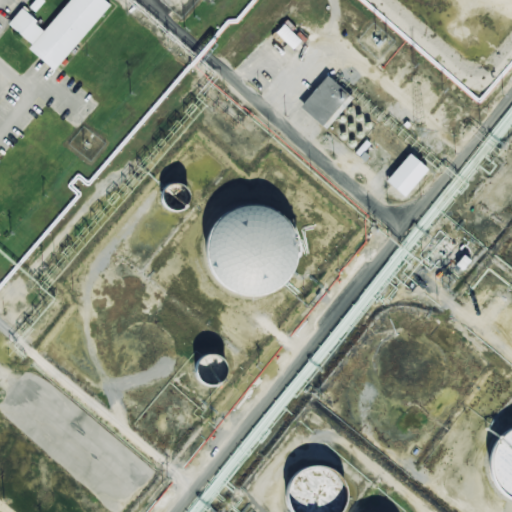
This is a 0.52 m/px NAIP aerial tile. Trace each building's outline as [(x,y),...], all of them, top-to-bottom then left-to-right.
[(24,51),(28,46),(4,26),(18,10),(33,23),(31,25),(40,33),(68,0),(97,0),(107,8),(51,73),(24,51)] [(291,49),(299,40),(282,24),(273,33),(291,49)] [(322,130),(296,108),(323,78),(348,100),(322,130)] [(382,183),(406,155),(424,172),(401,199),(382,183)] [(180,204),(177,208),(172,211),(167,212),(162,211),(158,208),(155,204),(154,198),(155,193),(158,189),(162,186),(167,185),(172,186),(177,189),(180,193),(181,198),(180,204)] [(295,245),(296,259),(293,272),(284,285),(272,294),(258,299),(242,298),(228,292),(217,282),(210,269),(208,253),(211,238),(218,227),(229,218),(241,212),(255,211),(269,214),(280,222),(289,232),(295,245)] [(460,270),(468,262),(462,256),(453,265),(460,270)] [(226,372),(226,377),(225,382),(222,386),(218,389),(213,391),(207,391),(203,389),(199,385),(196,380),(196,375),(197,370),(199,366),(203,363),(207,361),(212,361),(217,362),(221,364),(224,368),(226,372)] [(511,503),(503,497),(494,488),(490,476),(489,464),(492,451),(499,440),(510,431),(511,430),(511,503)] [(345,494),(346,503),(344,511),(289,511),(288,510),(287,500),(289,490),(294,482),(301,476),(309,472),(319,471),(328,473),(336,478),(342,485),(345,494)]
